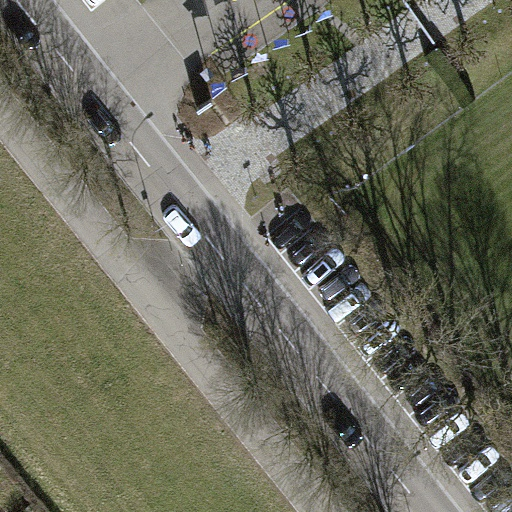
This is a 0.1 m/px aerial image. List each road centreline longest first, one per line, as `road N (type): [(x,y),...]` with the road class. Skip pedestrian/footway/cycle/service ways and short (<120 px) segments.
road 1 (tertiary): [(168,194),(423,511)]
road 2 (residential): [(168,194),(454,0)]
road 3 (tertiary): [(13,0),(168,194)]
